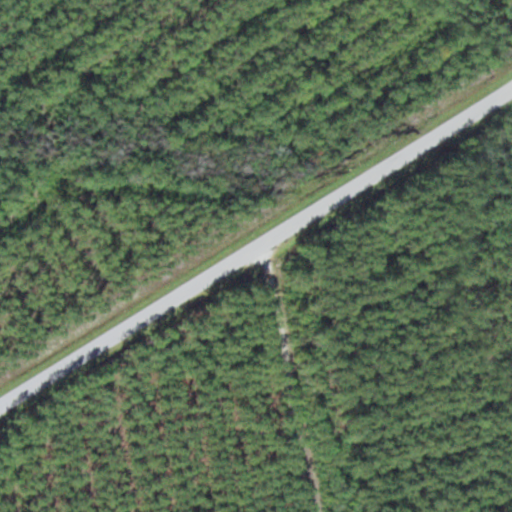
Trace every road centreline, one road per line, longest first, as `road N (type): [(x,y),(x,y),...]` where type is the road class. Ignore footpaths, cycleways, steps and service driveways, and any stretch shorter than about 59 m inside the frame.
road 1 (secondary): [(0,380),(248,245),(300,230),(511,79)]
road 2 (track): [(364,511),(326,266),(300,230)]
